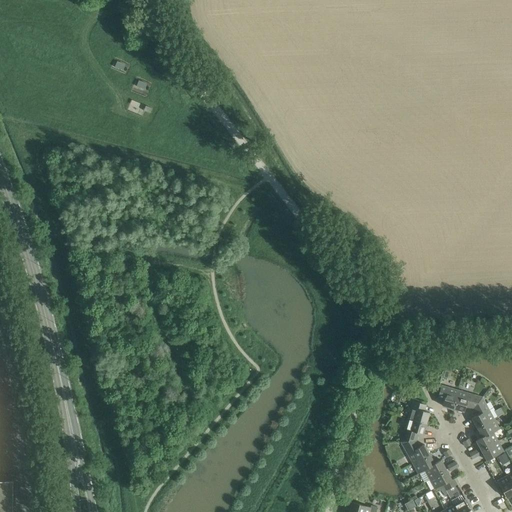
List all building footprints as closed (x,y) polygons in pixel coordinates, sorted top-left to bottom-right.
[(125,65),(117,61),(115,67),(123,70),(125,65)] [(147,84),(138,81),(136,86),(145,89),(147,84)] [(150,109),(142,106),(140,112),(148,115),(150,109)] [(453,409),(458,390),(449,388),(441,385),(437,399),(444,401),(442,406),(453,409)] [(473,409),(482,397),(458,390),(453,409),(464,412),(465,407),(473,409)] [(494,419),(482,397),(473,409),(476,416),(472,418),(477,428),(494,419)] [(413,401),(410,410),(408,418),(426,423),(429,413),(424,411),(426,405),(413,401)] [(497,417),(503,413),(500,407),(494,410),(497,417)] [(423,434),(426,423),(408,418),(401,442),(416,440),(418,433),(423,434)] [(500,429),(494,419),(477,428),(482,437),(482,438),(493,432),(500,429)] [(498,441),(493,432),(482,438),(482,437),(476,440),(481,450),(498,441)] [(420,447),(416,440),(401,442),(413,463),(429,454),(424,444),(420,447)] [(503,451),(498,441),(481,450),(487,460),(503,451)] [(435,464),(434,463),(429,454),(413,463),(418,473),(424,470),(424,469),(435,464)] [(441,460),(434,463),(435,464),(424,469),(424,470),(429,479),(446,470),(441,460)] [(452,480),(446,470),(429,479),(435,489),(437,488),(443,485),(452,480)] [(6,474),(0,473),(0,511),(12,511),(13,480),(6,480),(6,474)] [(511,494),(511,485),(507,475),(506,476),(497,481),(506,498),(511,494)] [(452,480),(443,485),(448,494),(450,498),(454,496),(449,488),(457,484),(454,479),(454,478),(452,480)] [(443,485),(437,488),(439,491),(441,490),(445,495),(448,494),(443,485)] [(470,511),(465,503),(467,502),(465,499),(464,500),(464,499),(454,505),(457,511),(470,511)] [(412,500),(404,504),(408,511),(416,507),(412,500)] [(370,507),(362,505),(352,502),(349,511),(375,511),(377,507),(371,505),(370,507)]
